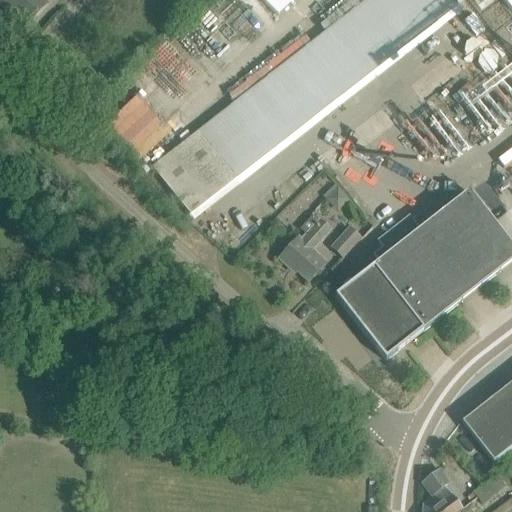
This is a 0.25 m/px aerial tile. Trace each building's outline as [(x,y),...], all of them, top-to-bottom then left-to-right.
[(0,0),(0,6),(25,29),(39,14),(47,5),(42,0),(0,0)] [(365,0),(145,163),(186,219),(458,17),(444,0),(365,0)] [(338,190),(326,201),(337,213),(349,202),(338,190)] [(385,362),(511,262),(511,249),(468,194),(420,232),(409,218),(377,242),(382,249),(373,256),(379,264),(352,285),(349,281),(343,286),(346,290),(336,298),(385,362)] [(308,284),(322,269),(326,264),(312,252),(331,232),(313,216),(300,231),(306,236),(301,242),(298,239),(279,261),(290,271),(292,269),(308,284)] [(349,230),(331,249),(343,259),(360,240),(349,230)] [(109,272),(85,328),(112,339),(135,283),(109,272)] [(511,384),(462,424),(493,464),(511,449),(511,384)] [(423,506),(422,511),(472,511),(476,509),(445,468),(430,479),(441,493),(423,506)] [(485,511),(490,511),(511,496),(511,489),(500,472),(472,492),(485,511)]
